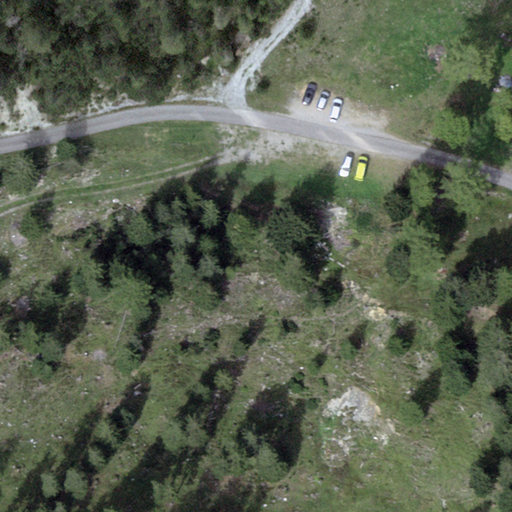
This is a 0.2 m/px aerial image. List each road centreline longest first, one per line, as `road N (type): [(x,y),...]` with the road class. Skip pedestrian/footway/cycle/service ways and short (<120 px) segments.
road 1 (track): [(511,183),(326,132),(201,112),(141,115),(0,150)]
road 2 (track): [(0,211),(34,197),(184,169),(236,152),(279,125)]
road 3 (track): [(232,114),(240,78),(300,0)]
